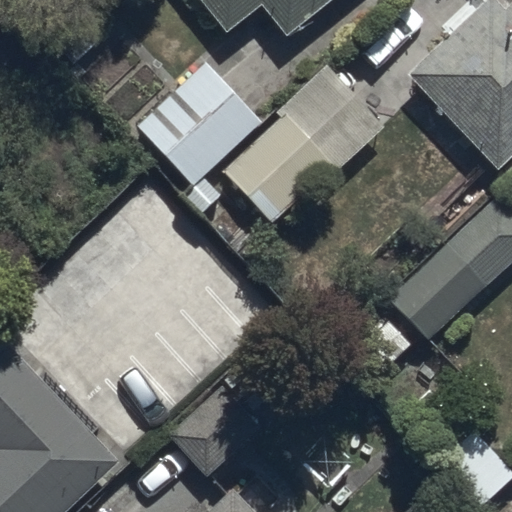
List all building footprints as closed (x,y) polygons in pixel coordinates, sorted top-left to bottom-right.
[(264,1),(286,30),(324,0),(204,0),(228,29),(264,1)] [(498,0),(474,0),(404,67),(499,168),(511,155),(511,3),(507,9),(498,0)] [(210,57),(140,121),(191,177),(178,189),(201,215),(223,195),(205,175),(219,162),(271,218),(331,163),(336,167),(386,122),(330,60),(266,118),(210,57)] [(511,205),(494,187),(387,294),(430,337),(511,255),(511,205)] [(0,511),(60,511),(119,458),(11,340),(0,350),(0,511)] [(257,511),(226,479),(191,511),(257,511)]
